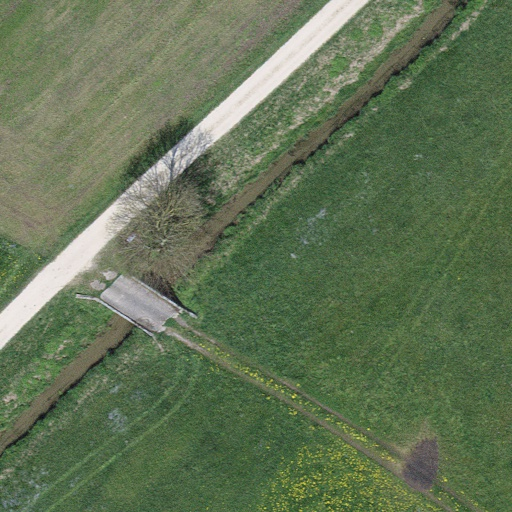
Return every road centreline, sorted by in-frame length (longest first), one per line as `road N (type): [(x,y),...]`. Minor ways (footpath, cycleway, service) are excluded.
road 1 (track): [(0,328),(351,0)]
road 2 (track): [(68,258),(328,413),(469,511)]
